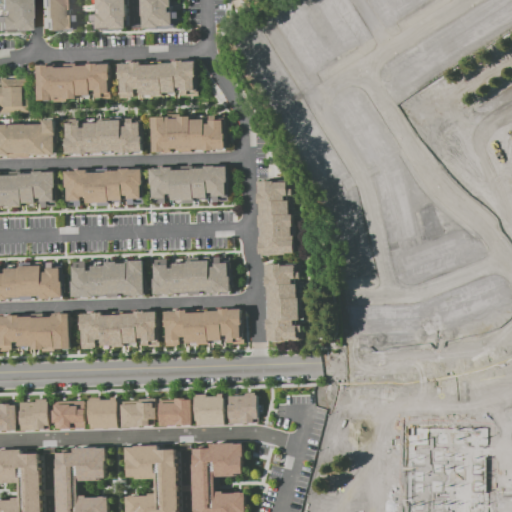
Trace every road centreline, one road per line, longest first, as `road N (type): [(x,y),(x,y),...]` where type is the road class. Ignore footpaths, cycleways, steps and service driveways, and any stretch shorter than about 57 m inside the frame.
road 1 (residential): [(511,334),(429,359),(0,370)]
road 2 (residential): [(259,364),(241,107),(207,51),(205,0)]
road 3 (residential): [(268,26),(360,178),(388,292)]
road 4 (residential): [(0,306),(256,301)]
road 5 (residential): [(511,276),(429,181),(363,75)]
road 6 (residential): [(0,235),(250,228)]
road 7 (residential): [(0,164),(247,158)]
road 8 (residential): [(0,56),(207,51)]
road 9 (residential): [(484,0),(315,103)]
road 10 (residential): [(500,255),(419,292),(345,293)]
